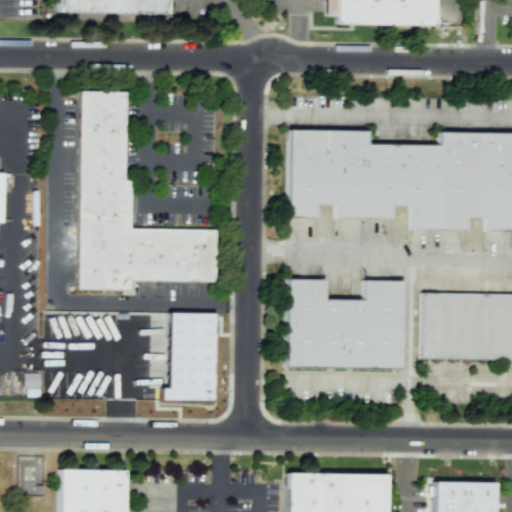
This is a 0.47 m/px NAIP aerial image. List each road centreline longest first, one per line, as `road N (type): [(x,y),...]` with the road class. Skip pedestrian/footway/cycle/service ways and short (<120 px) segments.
road 1 (residential): [(0,55),(511,63)]
road 2 (residential): [(0,436),(511,442)]
road 3 (residential): [(217,0),(250,37),(247,439)]
